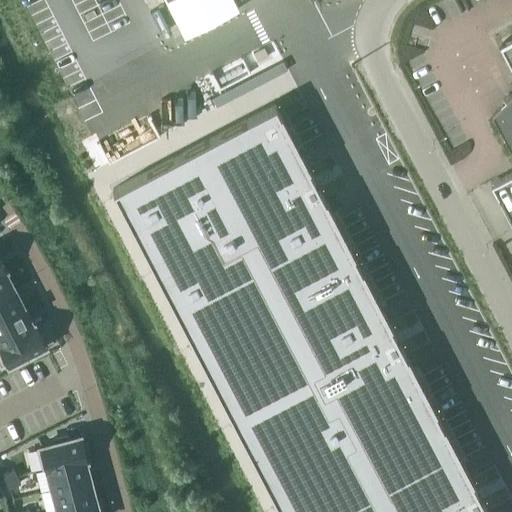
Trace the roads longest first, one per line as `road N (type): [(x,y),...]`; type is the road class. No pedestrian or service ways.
road 1 (unclassified): [(511,323),(349,9),(368,0)]
road 2 (residential): [(120,511),(81,369),(45,281),(0,210)]
